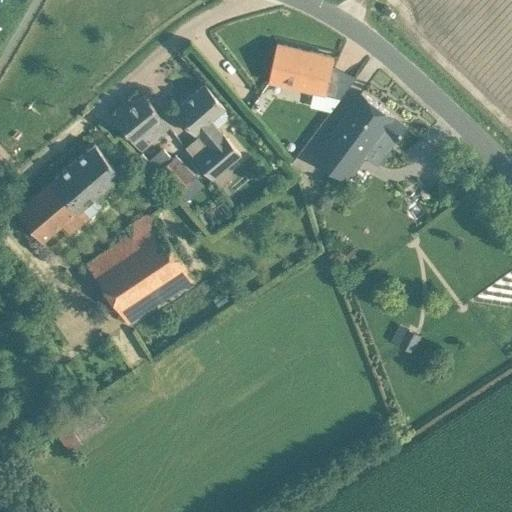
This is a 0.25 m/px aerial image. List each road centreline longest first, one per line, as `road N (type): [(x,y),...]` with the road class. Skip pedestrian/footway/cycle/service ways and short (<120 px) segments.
road 1 (unknown): [(237,0),(165,35),(0,187)]
road 2 (unclassified): [(511,166),(349,23),(297,0)]
